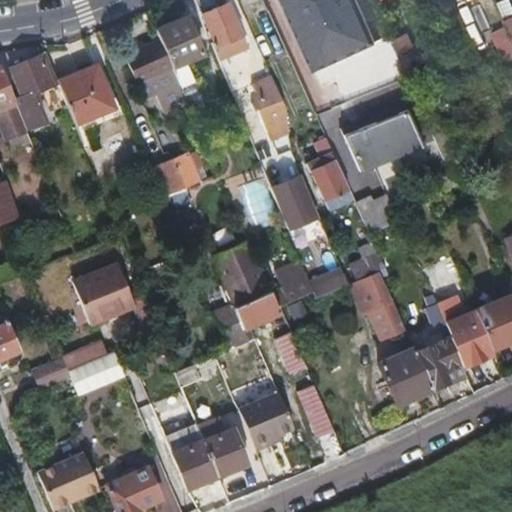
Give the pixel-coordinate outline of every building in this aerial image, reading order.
[(358,0),(285,0),(318,70),(378,42),(358,0)] [(511,0),(496,0),(506,23),(511,20),(511,0)] [(223,55),(234,50),(246,45),(242,37),(244,36),(230,3),(204,14),(217,47),(219,46),(223,55)] [(209,55),(191,13),(187,15),(158,27),(163,39),(191,104),(197,119),(215,112),(199,76),(202,75),(198,65),(195,66),(193,62),(209,55)] [(407,33),(391,41),(397,54),(413,47),(407,33)] [(163,39),(129,53),(146,96),(160,90),(170,113),(191,104),(163,39)] [(44,51),(38,53),(43,65),(49,62),(44,51)] [(33,94),(57,84),(57,83),(49,62),(43,65),(38,53),(12,64),(24,97),(14,101),(18,111),(25,130),(45,122),(33,94)] [(0,65),(0,114),(1,117),(18,111),(14,101),(0,65)] [(57,83),(57,84),(74,127),(116,110),(98,66),(57,83)] [(284,98),(273,75),(254,83),(264,105),(259,107),(273,140),(291,133),(288,106),(284,98)] [(404,108),(402,105),(401,102),(383,110),(386,117),(365,127),(347,135),(362,170),(424,140),(409,106),(404,108)] [(362,120),(365,127),(386,117),(383,110),(362,120)] [(187,187),(203,180),(191,150),(154,165),(166,196),(168,195),(187,187)] [(329,155),(317,161),(306,166),(310,175),(312,174),(324,198),(349,187),(333,150),(328,152),(329,155)] [(289,230),(320,216),(304,176),(273,189),(289,230)] [(0,220),(13,215),(0,182),(0,220)] [(194,202),(187,187),(168,195),(174,210),(176,210),(194,202)] [(389,196),(381,200),(373,203),(370,194),(355,200),(369,230),(398,218),(389,196)] [(71,253),(90,245),(86,234),(67,242),(71,253)] [(370,269),(384,263),(373,239),(359,245),(365,258),(370,269)] [(249,241),(213,256),(232,302),(213,310),(228,348),(249,340),(235,304),(270,288),(249,241)] [(356,275),(370,269),(365,258),(351,264),(356,275)] [(279,308),(313,293),(301,260),(275,271),(281,285),(270,290),(279,308)] [(130,300),(115,263),(70,280),(88,322),(132,305),(141,326),(127,332),(134,348),(159,337),(142,295),(130,300)] [(370,309),(382,336),(405,325),(381,269),(352,282),(364,311),(370,309)] [(249,324),(264,317),(280,310),(279,308),(270,290),(270,288),(235,304),(249,340),(255,338),(249,324)] [(479,320),(490,347),(491,348),(511,338),(511,297),(510,292),(474,308),(479,320)] [(478,352),(490,347),(479,320),(463,327),(450,297),(435,303),(459,358),(461,363),(480,355),(478,352)] [(461,363),(459,358),(435,303),(425,308),(432,325),(437,324),(444,337),(416,349),(414,345),(382,360),(399,400),(448,377),(449,380),(465,372),(461,363)] [(0,365),(1,366),(9,362),(6,356),(19,350),(6,320),(4,321),(0,322),(0,365)] [(292,332),(286,334),(280,336),(294,371),(306,366),(292,332)] [(98,341),(58,357),(63,369),(103,354),(98,341)] [(121,374),(111,350),(103,354),(63,369),(65,375),(73,393),(121,374)] [(58,357),(28,371),(36,389),(65,375),(63,369),(58,357)] [(172,370),(175,378),(178,385),(200,377),(194,362),(172,370)] [(237,408),(246,428),(254,449),(268,443),(266,438),(293,427),(277,390),(237,408)] [(321,403),(314,406),(308,409),(319,438),(333,432),(321,403)] [(194,427),(214,476),(246,463),(226,414),(194,427)] [(214,476),(194,427),(165,439),(184,489),(214,476)] [(79,452),(34,474),(50,511),(95,491),(79,452)] [(116,511),(142,511),(161,504),(150,479),(109,496),(116,511)]
